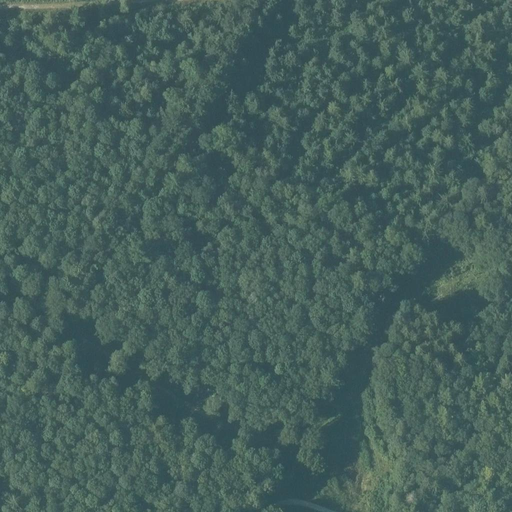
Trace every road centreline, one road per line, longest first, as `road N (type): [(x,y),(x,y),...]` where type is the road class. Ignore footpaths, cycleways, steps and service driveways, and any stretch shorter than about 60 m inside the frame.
road 1 (track): [(0,401),(174,141),(253,0)]
road 2 (track): [(444,288),(389,320),(339,410),(298,453)]
road 3 (track): [(356,382),(375,462),(511,455)]
road 4 (track): [(0,8),(178,0)]
